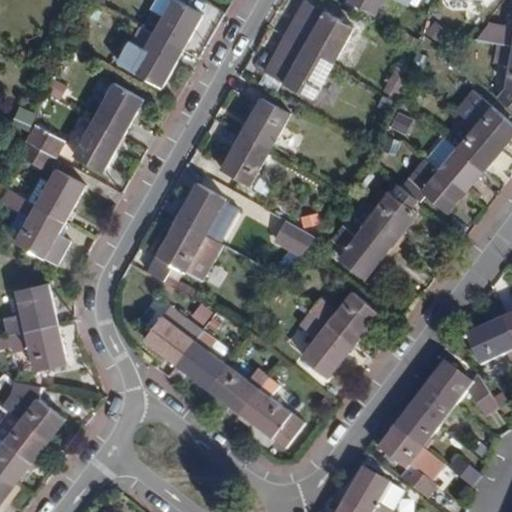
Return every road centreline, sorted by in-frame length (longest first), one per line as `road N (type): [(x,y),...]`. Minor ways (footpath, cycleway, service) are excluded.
road 1 (residential): [(272,0),(110,284),(110,334),(147,401)]
road 2 (residential): [(511,233),(298,511)]
road 3 (residential): [(293,511),(147,401)]
